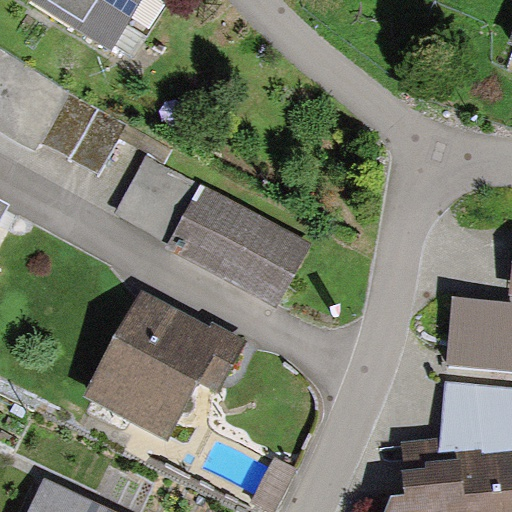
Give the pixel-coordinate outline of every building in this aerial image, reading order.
[(26,0),(109,49),(139,0),(26,0)] [(0,131),(37,152),(41,144),(70,95),(0,47),(0,131)] [(40,144),(98,176),(128,126),(70,95),(40,144)] [(166,249),(277,308),(313,242),(149,155),(116,215),(169,243),(166,249)] [(0,228),(12,206),(0,199),(0,228)] [(143,287),(84,395),(169,441),(199,385),(221,397),(253,337),(211,314),(207,321),(143,287)] [(511,304),(453,299),(447,362),(511,368),(511,304)] [(441,439),(441,453),(483,449),(483,454),(511,450),(511,389),(446,384),(441,439)] [(511,511),(511,450),(483,454),(483,449),(441,453),(441,439),(405,442),(409,490),(390,491),(382,511),(511,511)] [(110,511),(45,480),(29,511),(110,511)]
